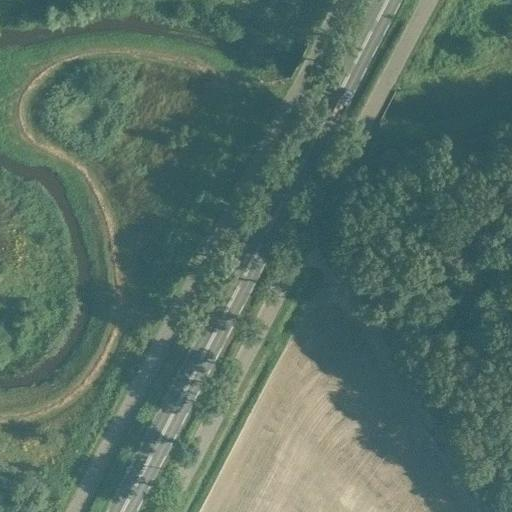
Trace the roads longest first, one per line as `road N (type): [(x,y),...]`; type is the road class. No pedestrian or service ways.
road 1 (primary): [(120,511),(388,0)]
road 2 (unclassified): [(165,511),(432,0)]
road 3 (unclassified): [(340,0),(80,511)]
